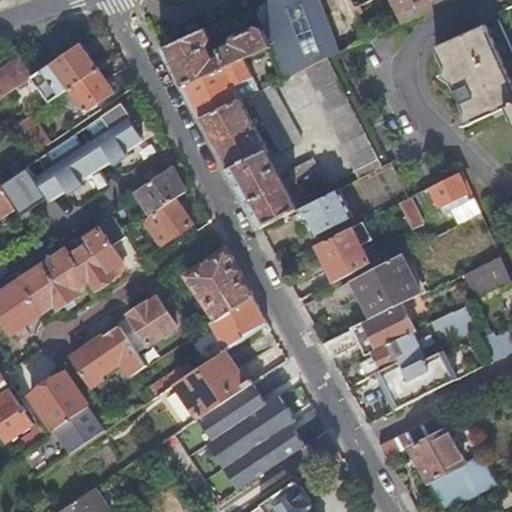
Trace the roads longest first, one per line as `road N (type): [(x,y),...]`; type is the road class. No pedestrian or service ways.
road 1 (residential): [(233,223),(395,511)]
road 2 (residential): [(233,223),(21,369)]
road 3 (residential): [(108,0),(233,223)]
